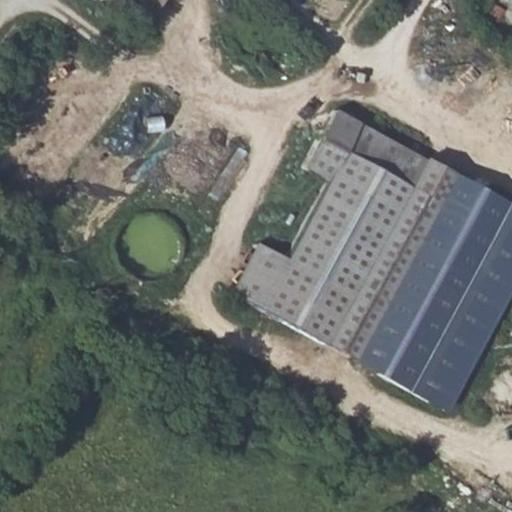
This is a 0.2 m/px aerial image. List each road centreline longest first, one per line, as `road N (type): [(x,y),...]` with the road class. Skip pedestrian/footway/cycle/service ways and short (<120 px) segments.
road 1 (track): [(415,0),(359,80),(259,106),(167,81),(109,54),(45,0)]
road 2 (track): [(291,0),(511,188)]
